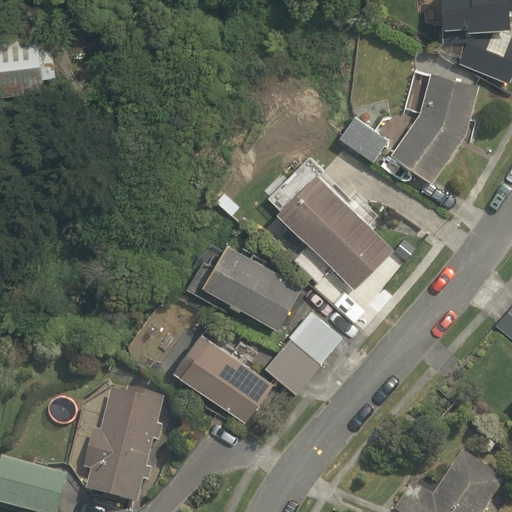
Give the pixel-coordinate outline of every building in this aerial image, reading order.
[(511,0),(426,0),(427,22),(463,20),(463,28),(504,26),(503,8),(511,7),(511,0)] [(52,25),(0,28),(0,98),(38,96),(37,82),(55,81),(52,25)] [(464,137),(468,94),(430,67),(419,112),(389,154),(432,184),(464,137)] [(328,129),(290,109),(275,136),(294,146),(297,140),(317,151),(328,129)] [(385,137),(353,113),(336,136),(368,160),(385,137)] [(390,247),(311,173),(276,210),(287,220),(283,224),(351,289),(390,247)] [(299,283),(219,240),(194,287),(274,330),(299,283)] [(341,334),(306,307),(261,366),(296,392),(341,334)] [(511,337),(511,308),(497,325),(511,337)] [(270,381),(200,336),(173,378),(243,423),(270,381)] [(139,505),(158,397),(105,387),(98,431),(89,429),(83,464),(91,466),(86,496),(139,505)] [(479,511),(500,478),(457,451),(433,490),(412,477),(390,511),(479,511)] [(53,511),(64,473),(0,456),(0,505),(25,511),(53,511)]
